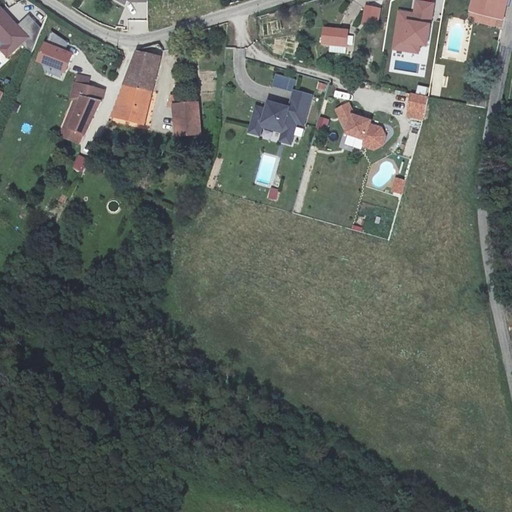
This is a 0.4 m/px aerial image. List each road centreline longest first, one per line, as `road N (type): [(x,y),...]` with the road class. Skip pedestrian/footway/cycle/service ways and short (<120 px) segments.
road 1 (unclassified): [(511,377),(484,241),(480,169),(511,22)]
road 2 (unclassified): [(282,0),(143,39),(113,38),(47,0)]
